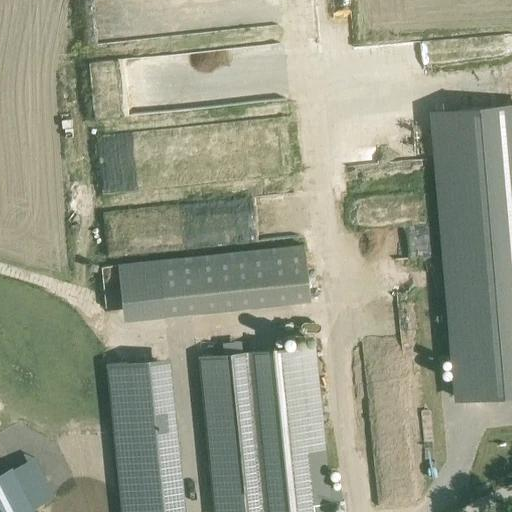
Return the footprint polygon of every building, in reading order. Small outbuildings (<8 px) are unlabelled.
[(88,104),(197,106),(198,70),(88,69),(88,104)] [(511,97),(430,105),(459,392),(511,386),(511,97)] [(366,121),(368,158),(428,155),(426,118),(366,121)] [(304,243),(159,259),(165,315),(311,300),(304,243)] [(107,283),(117,283),(116,265),(101,265),(102,278),(107,277),(107,283)] [(331,511),(314,343),(201,355),(216,511),(331,511)] [(185,511),(176,421),(115,428),(123,511),(185,511)] [(35,511),(12,466),(0,471),(0,511),(35,511)]
